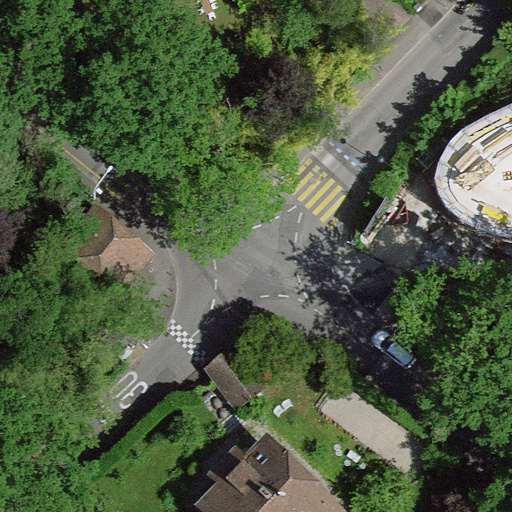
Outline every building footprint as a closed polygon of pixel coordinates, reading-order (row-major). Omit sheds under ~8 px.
[(456,213),(484,230),(511,235),(511,127),(486,139),(460,159),(451,172),(446,188),(448,199),(456,213)] [(152,259),(99,212),(66,249),(120,295),(152,259)] [(264,391),(237,354),(215,372),(220,380),(242,409),(264,391)] [(0,451),(19,433),(6,420),(0,425),(0,451)] [(331,511),(269,450),(208,511),(209,511),(331,511)]
